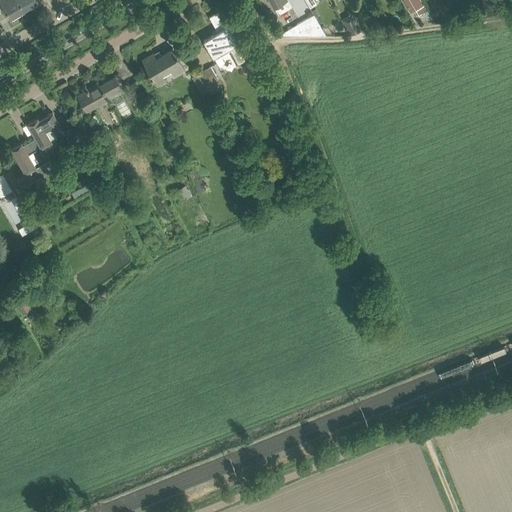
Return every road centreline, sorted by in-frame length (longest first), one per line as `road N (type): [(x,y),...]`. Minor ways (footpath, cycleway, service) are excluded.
road 1 (track): [(385,327),(275,39)]
road 2 (track): [(511,19),(439,32),(275,39)]
road 3 (residential): [(0,109),(186,0)]
road 4 (secondary): [(0,78),(136,0)]
